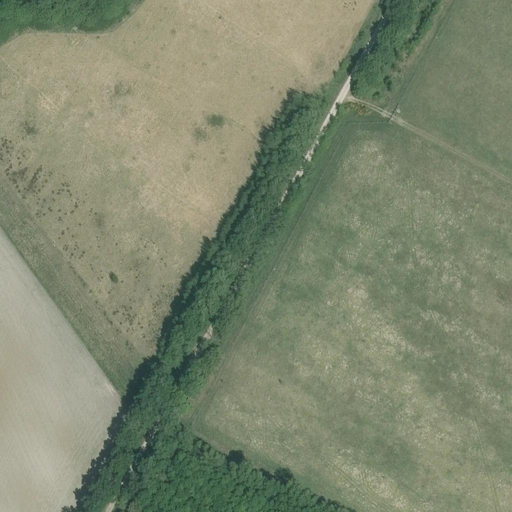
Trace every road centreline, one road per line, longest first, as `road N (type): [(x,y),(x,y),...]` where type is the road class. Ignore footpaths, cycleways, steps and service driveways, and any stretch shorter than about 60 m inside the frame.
road 1 (track): [(108,511),(394,0)]
road 2 (track): [(511,182),(343,91)]
